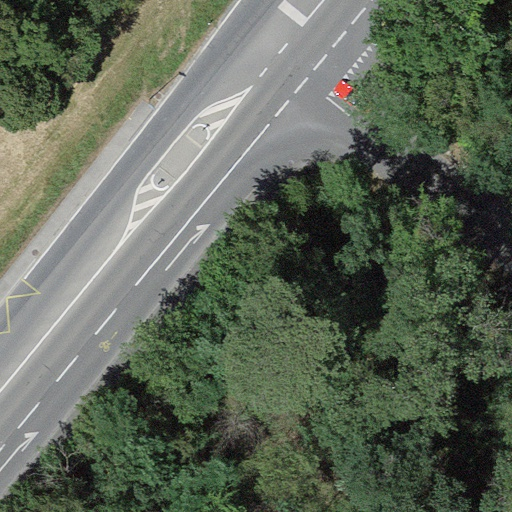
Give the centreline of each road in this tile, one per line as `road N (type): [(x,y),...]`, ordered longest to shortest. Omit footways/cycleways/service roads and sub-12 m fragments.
road 1 (primary): [(0,394),(273,55)]
road 2 (residential): [(273,55),(511,238)]
